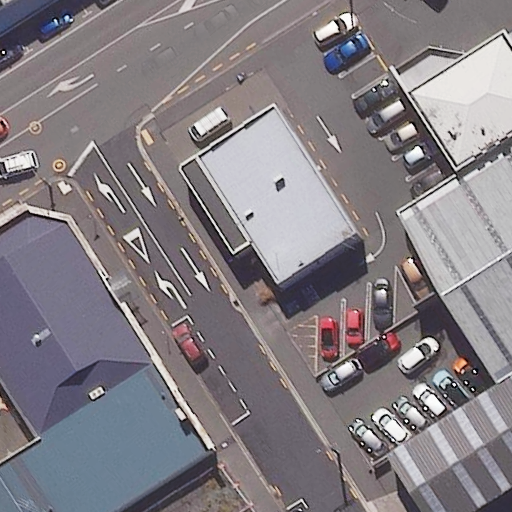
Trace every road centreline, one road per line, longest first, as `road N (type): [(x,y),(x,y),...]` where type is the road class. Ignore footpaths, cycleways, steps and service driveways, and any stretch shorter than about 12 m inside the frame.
road 1 (unclassified): [(53,79),(327,511)]
road 2 (tertiary): [(53,79),(184,0)]
